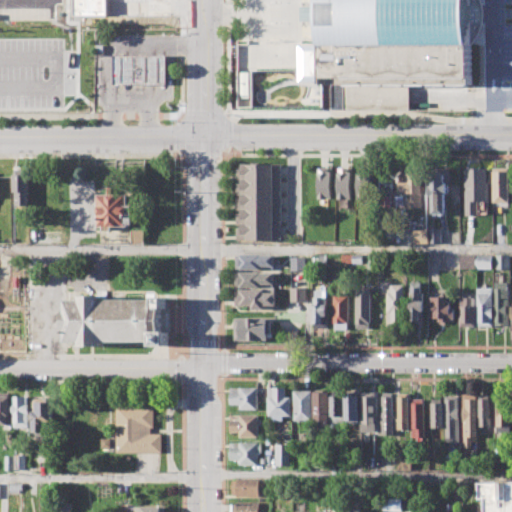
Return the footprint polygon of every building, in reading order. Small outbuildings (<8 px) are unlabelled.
[(98,0),(98,14),(58,14),(58,0),(98,0)] [(319,0),(321,78),(474,80),(472,0),(319,0)] [(110,55),(111,86),(167,84),(166,53),(110,55)] [(240,96),(251,96),(250,72),(239,72),(240,96)] [(280,164),(280,240),(236,240),(236,164),(280,164)] [(320,167),(329,167),(329,172),(333,172),(333,198),(320,198),(320,167)] [(339,167),(349,167),(349,172),(352,172),(352,182),(352,198),(339,198),(339,167)] [(360,167),(369,167),(369,172),(373,172),(373,198),(359,198),(360,167)] [(494,167),(510,167),(511,202),(494,202),(494,167)] [(478,201),(488,201),(487,168),(465,168),(467,216),(478,215),(478,201)] [(14,171),(29,171),(29,206),(15,206),(14,171)] [(401,193),(401,180),(407,180),(407,171),(423,171),(423,207),(408,208),(408,193),(401,193)] [(432,214),(432,172),(448,171),(448,213),(432,214)] [(98,194),(131,194),(131,223),(128,223),(128,227),(115,227),(115,230),(101,230),(101,226),(98,226),(98,194)] [(132,229),(143,229),(143,243),(132,243),(132,229)] [(429,229),(441,229),(441,244),(429,244),(429,229)] [(318,254),(329,254),(329,262),(318,262),(318,254)] [(343,254),(363,254),(363,264),(342,263),(343,254)] [(497,254),(497,268),(510,269),(511,254),(497,254)] [(238,255),(274,255),(274,266),(262,266),(262,269),(237,269),(238,255)] [(368,255),(369,268),(379,268),(378,255),(368,255)] [(477,255),(493,255),(493,269),(477,269),(477,255)] [(291,257),(306,257),(306,270),(291,270),(291,257)] [(274,272),(274,284),(263,284),(263,287),(237,287),(237,272),(274,272)] [(411,282),(421,282),(421,293),(424,293),(425,320),(411,320),(411,282)] [(496,282),(496,325),(509,325),(509,282),(496,282)] [(387,285),(406,285),(406,321),(388,322),(387,285)] [(357,286),(372,286),(372,327),(357,327),(357,286)] [(478,287),(492,287),(492,325),(478,325),(478,287)] [(291,288),(307,288),(307,300),(291,300),(291,288)] [(238,289),(266,290),(265,293),(277,293),(277,308),(253,308),(253,304),(238,304),(238,289)] [(315,289),(328,289),(328,328),(315,328),(315,289)] [(334,295),(341,295),(341,291),(349,291),(350,328),(334,329),(334,295)] [(460,297),(460,327),(475,327),(475,297),(471,297),(471,293),(464,293),(464,297),(460,297)] [(165,298),(104,299),(104,295),(81,295),(81,298),(65,299),(65,342),(80,341),(80,346),(103,346),(103,342),(154,341),(154,345),(168,345),(168,332),(163,332),(162,308),(165,308),(165,298)] [(433,297),(450,296),(450,309),(454,309),(455,319),(450,319),(450,323),(440,323),(440,318),(433,318),(433,297)] [(235,318),(270,318),(270,340),(235,340),(235,318)] [(230,387),(258,387),(258,409),(240,409),(240,404),(230,404),(230,387)] [(268,387),(287,387),(287,397),(291,397),(291,416),(284,416),(284,421),(273,421),(273,416),(268,416),(268,387)] [(294,391),(311,391),(312,420),(295,420),(294,391)] [(315,391),(315,427),(329,427),(329,391),(315,391)] [(332,392),(332,422),(343,422),(343,392),(332,392)] [(346,392),(346,423),(358,423),(358,392),(346,392)] [(363,392),(363,432),(377,431),(377,392),(363,392)] [(0,393),(0,423),(11,423),(11,393),(0,393)] [(383,393),(383,420),(380,420),(380,435),(394,435),(394,393),(383,393)] [(398,393),(398,429),(410,429),(410,393),(398,393)] [(462,393),(463,447),(470,447),(470,441),(477,441),(476,393),(462,393)] [(495,393),(495,426),(511,426),(510,393),(495,393)] [(478,395),(478,426),(491,426),(491,395),(478,395)] [(15,396),(15,427),(29,426),(28,396),(15,396)] [(446,396),(445,440),(459,440),(459,396),(446,396)] [(413,399),(413,436),(425,436),(425,399),(413,399)] [(431,399),(431,429),(443,429),(443,399),(431,399)] [(33,432),(32,400),(55,400),(55,421),(46,421),(46,432),(33,432)] [(117,452),(117,405),(155,405),(156,426),(151,426),(151,433),(161,433),(161,451),(117,452)] [(231,415),(258,414),(259,437),(240,437),(240,431),(231,431),(231,415)] [(102,437),(111,437),(111,447),(102,447),(102,437)] [(231,443),(262,443),(262,451),(258,451),(258,465),(240,465),(240,459),(231,459),(231,443)] [(275,445),(291,444),(291,466),(276,466),(275,445)] [(16,454),(25,454),(25,469),(16,469),(16,454)] [(4,455),(13,455),(13,469),(4,469),(4,455)] [(234,479),(264,479),(264,497),(234,497),(234,479)] [(9,482),(22,482),(22,493),(9,493),(9,482)] [(511,511),(485,511),(485,499),(480,499),(480,483),(511,482),(511,511)] [(384,510),(384,497),(404,497),(404,510),(384,510)] [(58,511),(58,503),(72,502),(72,511),(58,511)] [(233,511),(233,503),(260,502),(260,508),(266,508),(266,511),(233,511)]
